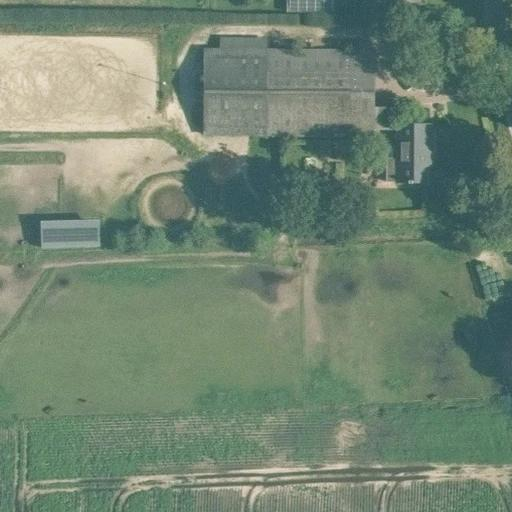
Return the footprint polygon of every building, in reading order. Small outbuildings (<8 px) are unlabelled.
[(287,0),(287,12),(304,12),(304,0),(287,0)] [(374,51),(354,51),(205,50),(205,135),(374,136),(374,130),(392,130),(392,108),(373,108),(374,51)] [(387,147),(386,182),(397,182),(409,182),(409,184),(413,184),(413,182),(426,182),(426,165),(424,165),(424,154),(431,154),(431,126),(397,126),(397,146),(387,147)] [(44,247),(103,245),(102,218),(44,219),(44,247)] [(475,254),(481,287),(506,282),(500,249),(475,254)] [(511,363),(511,308),(494,310),(496,364),(511,363)]
